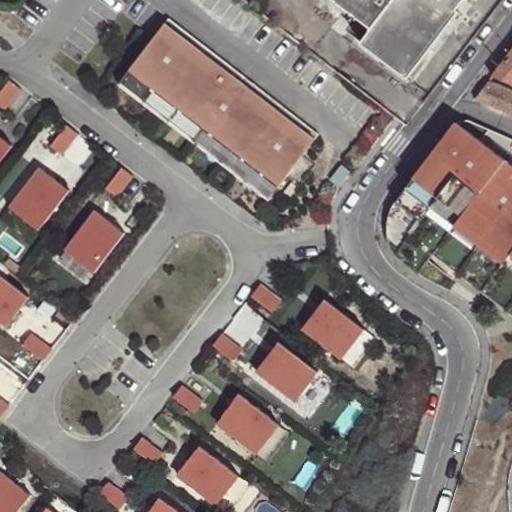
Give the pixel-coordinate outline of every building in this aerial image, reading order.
[(395,0),(333,0),(372,30),(395,0)] [(395,0),(372,30),(362,43),(408,79),(469,0),(395,0)] [(179,23),(132,81),(272,194),(319,136),(179,23)] [(511,84),(511,51),(493,76),(511,84)] [(8,79),(0,88),(0,106),(3,109),(19,88),(8,79)] [(132,81),(126,88),(266,201),(272,194),(132,81)] [(475,100),(511,114),(511,92),(488,83),(475,100)] [(467,110),(457,124),(467,131),(474,122),(478,126),(484,117),(467,110)] [(481,141),(511,164),(511,128),(495,122),(481,141)] [(66,124),(49,145),(61,154),(77,132),(66,124)] [(0,136),(0,158),(11,144),(0,136)] [(511,184),(448,136),(433,156),(486,198),(511,218),(511,184)] [(433,156),(414,179),(470,222),(486,198),(433,156)] [(343,165),(332,179),(340,186),(352,171),(343,165)] [(40,166),(9,206),(38,229),(69,189),(40,166)] [(121,166),(105,187),(116,196),(132,175),(121,166)] [(470,222),(511,255),(511,218),(486,198),(470,222)] [(96,210),(66,250),(95,272),(125,232),(96,210)] [(0,275),(0,321),(5,326),(28,297),(0,275)] [(261,284),(252,296),(273,312),(282,300),(261,284)] [(325,300),(303,329),(342,359),(365,330),(325,300)] [(32,334),(23,345),(44,361),(53,350),(32,334)] [(223,334),(214,345),(235,361),(244,350),(223,334)] [(279,342),(257,372),(296,402),(319,373),(279,342)] [(183,385),(174,397),(195,413),(204,402),(183,385)] [(239,394),(217,423),(256,454),(279,425),(239,394)] [(0,417),(1,418),(9,406),(0,398),(0,417)] [(143,437),(134,449),(155,465),(164,453),(143,437)] [(200,445),(177,475),(217,505),(239,476),(200,445)] [(1,471),(0,471),(0,511),(17,511),(31,495),(1,471)] [(108,482),(100,493),(121,510),(130,498),(108,482)] [(179,511),(160,497),(148,511),(179,511)]
